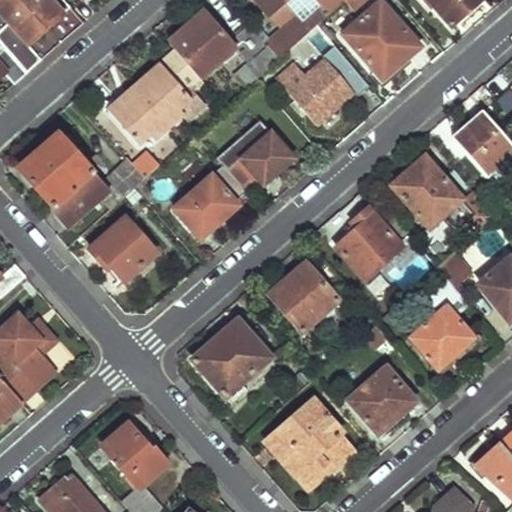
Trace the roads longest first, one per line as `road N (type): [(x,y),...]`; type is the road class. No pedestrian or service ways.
road 1 (residential): [(133,359),(511,28)]
road 2 (residential): [(511,379),(354,511)]
road 3 (residential): [(133,359),(265,511)]
road 4 (residential): [(0,210),(133,359)]
road 5 (residential): [(0,129),(149,0)]
road 6 (residential): [(0,475),(133,359)]
